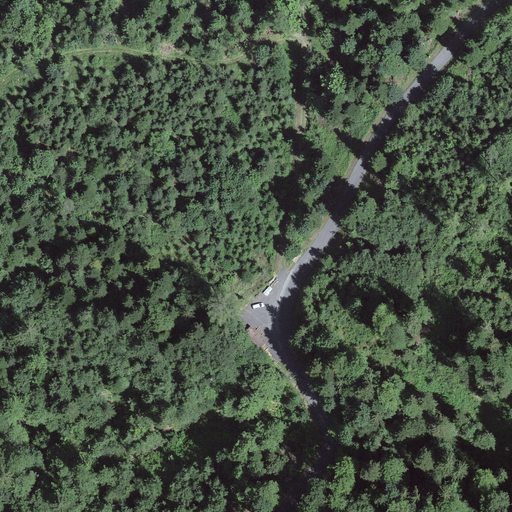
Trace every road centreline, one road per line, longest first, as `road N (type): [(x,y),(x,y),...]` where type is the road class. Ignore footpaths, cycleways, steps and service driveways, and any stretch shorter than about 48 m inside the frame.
road 1 (unclassified): [(497,0),(379,134),(286,301),(287,344),(330,448),(285,511)]
road 2 (track): [(286,301),(285,240),(302,136),(302,0)]
